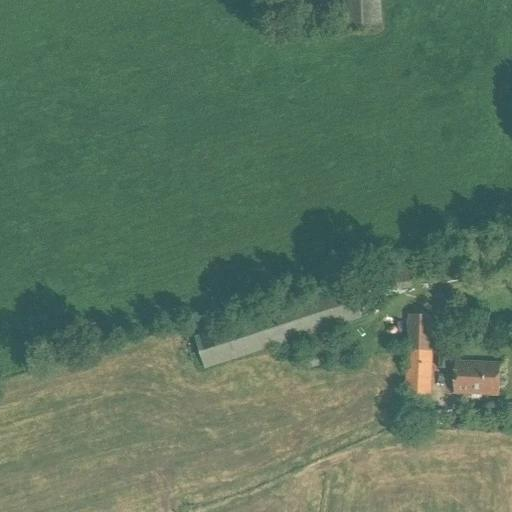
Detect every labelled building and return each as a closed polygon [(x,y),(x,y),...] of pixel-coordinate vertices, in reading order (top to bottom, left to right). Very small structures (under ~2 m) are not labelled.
[(333,0),(290,0),(292,22),(335,18),(333,0)] [(381,0),(342,0),(344,32),(383,31),(381,0)] [(378,274),(378,286),(397,284),(398,291),(484,277),(481,255),(395,270),(396,272),(378,274)] [(353,286),(194,338),(204,370),(301,340),(303,348),(326,343),(321,332),(363,319),(353,286)] [(409,315),(405,407),(431,408),(434,316),(409,315)] [(326,343),(303,348),(309,369),(360,357),(355,336),(330,342),(326,343)] [(456,362),(455,395),(500,396),(501,364),(456,362)]
